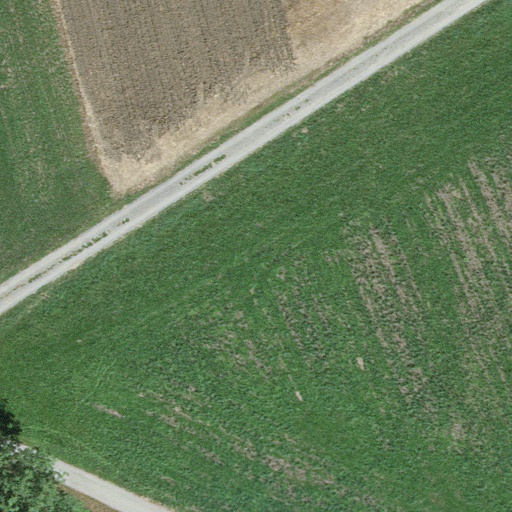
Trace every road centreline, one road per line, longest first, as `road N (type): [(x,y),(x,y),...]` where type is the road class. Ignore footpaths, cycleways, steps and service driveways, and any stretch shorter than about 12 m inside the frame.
road 1 (track): [(462,0),(0,301)]
road 2 (track): [(123,511),(0,455)]
